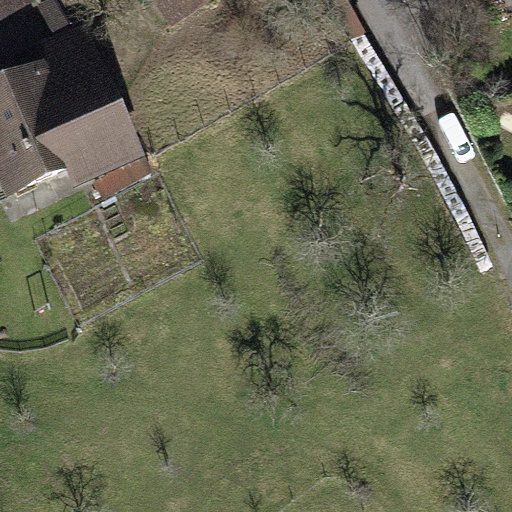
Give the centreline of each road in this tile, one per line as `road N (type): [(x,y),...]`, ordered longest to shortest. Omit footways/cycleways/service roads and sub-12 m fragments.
road 1 (track): [(511,253),(430,109)]
road 2 (residential): [(430,109),(372,0)]
